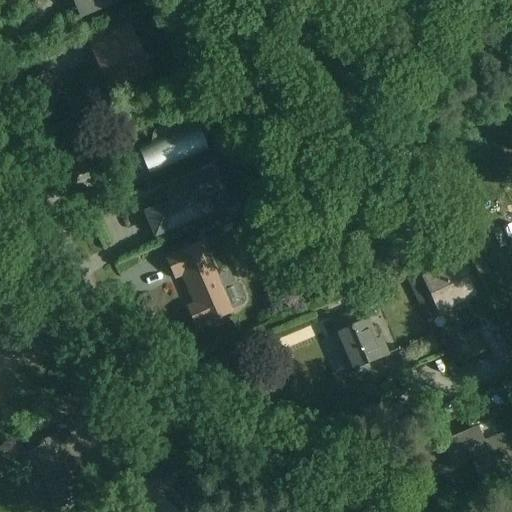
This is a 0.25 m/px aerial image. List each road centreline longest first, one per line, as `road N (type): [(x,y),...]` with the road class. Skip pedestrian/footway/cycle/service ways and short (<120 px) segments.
road 1 (residential): [(302,464),(178,434),(126,380),(0,130)]
road 2 (residential): [(302,464),(342,432),(511,361)]
